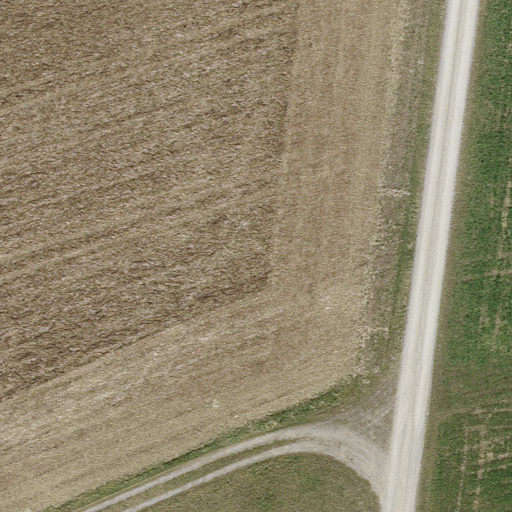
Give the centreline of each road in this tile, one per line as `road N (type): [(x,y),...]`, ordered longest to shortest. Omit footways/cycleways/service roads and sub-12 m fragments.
road 1 (track): [(396,511),(457,0)]
road 2 (track): [(149,511),(406,406)]
